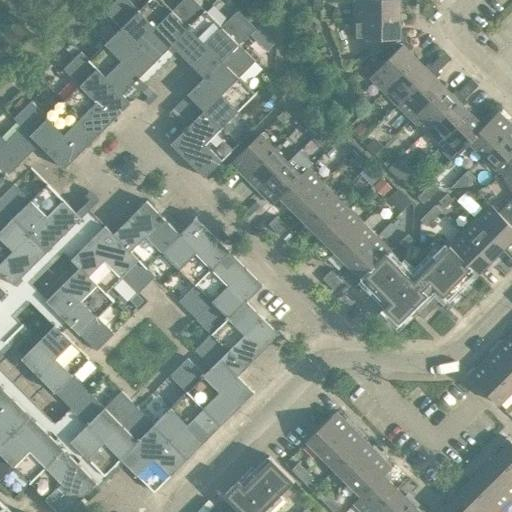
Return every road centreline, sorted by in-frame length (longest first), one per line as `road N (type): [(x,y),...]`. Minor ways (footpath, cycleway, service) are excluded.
road 1 (residential): [(163,151),(335,324),(338,358)]
road 2 (residential): [(0,317),(163,151)]
road 3 (residential): [(338,358),(312,366),(174,511)]
road 4 (residential): [(139,511),(0,372)]
road 5 (residential): [(511,293),(438,362),(381,361)]
road 6 (residential): [(381,361),(379,390),(433,444),(465,413)]
